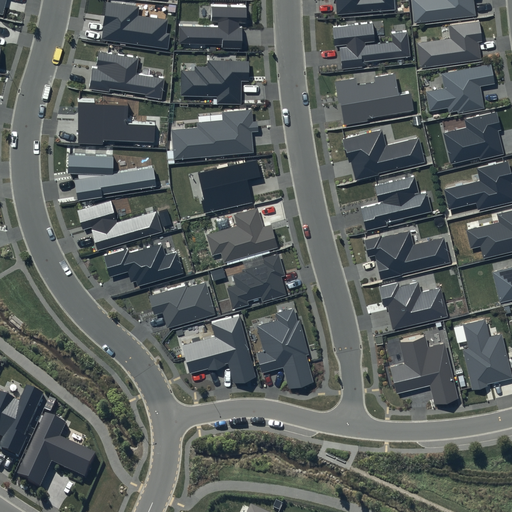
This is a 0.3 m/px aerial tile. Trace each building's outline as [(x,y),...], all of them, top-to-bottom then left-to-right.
[(335,0),(337,15),(395,10),(393,0),(335,0)] [(411,0),(415,23),(475,16),(473,0),(411,0)] [(140,6),(106,1),(101,39),(168,49),(170,33),(165,33),(167,20),(138,16),(140,6)] [(247,5),(211,4),(211,21),(217,22),(217,27),(180,26),(179,43),(222,44),(222,48),(242,49),(242,27),(238,27),(238,23),(246,23),(247,5)] [(450,39),(418,44),(421,67),(481,59),(478,42),(482,41),(479,21),(448,26),(450,39)] [(372,22),(331,27),(334,46),(346,44),(346,48),(339,48),(342,69),(362,67),(362,62),(410,56),(407,31),(391,33),(392,42),(364,45),(364,43),(375,41),(372,22)] [(138,58),(98,52),(96,68),(92,68),(88,88),(109,91),(110,88),(146,94),(146,97),(162,100),(165,77),(136,73),(138,58)] [(195,70),(181,70),(180,96),(217,97),(217,104),(241,104),(241,80),(248,81),(249,62),(208,61),(208,67),(195,67),(195,70)] [(491,64),(441,73),(444,88),(426,91),(430,111),(447,108),(448,113),(458,111),(458,113),(484,108),(480,86),(495,83),(491,64)] [(357,77),(335,81),(342,125),(368,121),(367,118),(413,110),(410,92),(398,94),(394,72),(373,76),(374,82),(358,85),(357,77)] [(126,104),(79,102),(78,142),(103,143),(104,138),(154,140),(154,123),(126,122),(126,104)] [(196,128),(172,130),(174,159),(253,151),(251,131),(257,130),(256,122),(253,122),(251,110),(222,112),(222,120),(196,123),(196,128)] [(497,112),(464,120),(466,127),(443,133),(451,164),(479,157),(480,160),(504,154),(498,131),(502,130),(497,112)] [(382,130),(342,139),(347,158),(352,156),(358,179),(425,163),(419,138),(386,146),(382,130)] [(114,157),(68,154),(68,174),(113,175),(114,157)] [(257,159),(198,173),(205,200),(201,201),(204,213),(252,201),(247,181),(261,177),(257,159)] [(480,181),(444,189),(449,208),(475,202),(477,211),(511,202),(511,177),(508,161),(477,169),(480,181)] [(75,181),(78,201),(103,197),(103,194),(157,186),(153,167),(113,175),(75,181)] [(415,175),(374,186),(378,203),(361,208),(367,231),(387,225),(387,223),(433,212),(428,194),(420,196),(415,175)] [(110,201),(77,211),(83,230),(91,228),(98,251),(162,232),(156,211),(117,223),(110,201)] [(258,207),(234,214),(237,225),(205,235),(212,256),(221,253),(224,263),(277,247),(271,225),(264,227),(258,207)] [(511,210),(497,214),(499,223),(466,230),(471,249),(479,247),(482,259),(511,251),(511,210)] [(409,230),(364,241),(368,257),(375,255),(381,280),(451,263),(444,237),(412,245),(409,230)] [(128,249),(104,256),(110,277),(128,272),(131,283),(136,281),(138,286),(183,273),(177,252),(165,255),(162,243),(129,253),(128,249)] [(236,286),(228,288),(233,308),(248,304),(247,301),(260,297),(262,302),(287,295),(282,278),(286,277),(279,253),(262,258),(263,263),(244,269),(245,273),(233,276),(236,286)] [(511,267),(492,272),(500,304),(511,300),(511,267)] [(223,268),(211,271),(214,281),(226,277),(223,268)] [(187,285),(149,296),(155,315),(163,312),(168,327),(215,314),(205,282),(188,287),(187,285)] [(398,282),(378,287),(384,307),(387,306),(393,329),(447,316),(440,288),(421,292),(418,282),(399,287),(398,282)] [(293,309),(276,314),(278,320),(256,326),(263,351),(255,353),(262,374),(283,368),(289,389),(313,382),(305,355),(310,354),(300,320),(297,321),(293,309)] [(239,314),(211,322),(215,336),(182,345),(190,374),(227,363),(233,383),(256,377),(239,314)] [(485,318),(462,324),(468,348),(462,350),(472,391),(487,387),(487,384),(511,377),(511,373),(502,334),(489,337),(485,318)] [(424,335),(399,341),(405,364),(390,368),(397,394),(430,385),(435,406),(459,400),(445,344),(428,348),(424,335)] [(44,392),(26,384),(19,400),(1,391),(0,392),(0,433),(4,436),(0,444),(0,447),(18,456),(27,436),(24,435),(44,392)] [(421,420),(400,404),(369,444),(389,460),(421,420)] [(66,421),(45,412),(16,474),(40,485),(51,460),(84,476),(96,451),(60,435),(66,421)] [(511,511),(511,476),(487,466),(472,499),(502,511),(511,511)] [(269,511),(250,503),(246,511),(269,511)]
